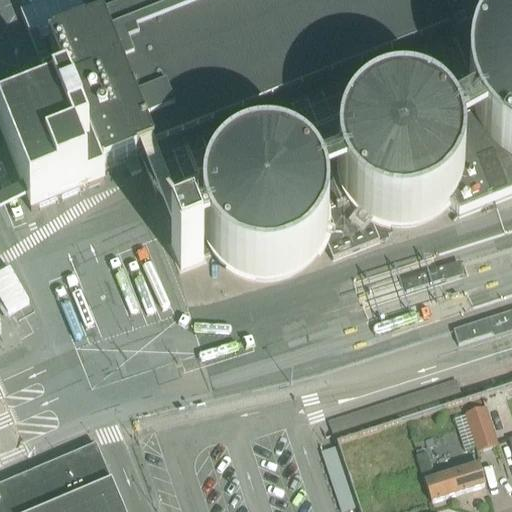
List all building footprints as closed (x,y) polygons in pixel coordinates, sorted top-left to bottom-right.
[(39,91),(0,106),(0,126),(32,214),(107,185),(104,176),(138,164),(136,161),(451,38),(450,36),(453,35),(444,13),(438,0),(159,0),(161,4),(86,34),(86,33),(53,46),(53,47),(49,49),(58,72),(47,76),(40,79),(35,81),(39,91)] [(77,0),(60,0),(21,15),(41,66),(36,68),(40,79),(47,76),(45,70),(53,67),(44,44),(65,36),(61,24),(84,15),(77,0)] [(473,118),(474,122),(476,127),(478,132),(480,136),(483,141),(486,145),(489,149),(493,153),(496,156),(500,160),(504,163),(508,166),(511,167),(511,23),(510,24),(506,27),(502,30),(498,33),(494,36),(491,40),(488,43),(485,47),(483,51),(480,55),(478,60),(476,64),(474,69),(473,73),(472,77),(471,82),(470,86),(470,91),(470,95),(470,100),(470,105),(471,109),(472,114),(473,118)] [(463,176),(463,172),(463,168),(462,163),(461,159),(460,155),(459,151),(458,147),(456,143),(454,140),(451,136),(449,133),(446,130),(443,127),(439,124),(436,121),(432,119),(428,117),(424,115),(420,114),(416,112),(411,112),(407,111),(403,111),(398,111),(394,111),(389,112),(385,113),(381,114),(377,116),(373,118),(369,120),(366,123),(362,125),(359,128),(356,132),(353,135),(350,139),(348,142),(346,146),(345,150),(343,155),(342,159),(341,163),(341,167),(341,172),(341,177),(341,181),(342,186),(343,190),(345,194),(347,198),(349,202),(351,205),(353,209),(356,212),(359,215),(362,218),(366,221),(369,223),(373,226),(377,228),(381,229),(385,230),(389,231),(393,232),(398,233),(402,233),(406,233),(411,232),(415,231),(419,230),(423,229),(427,227),(431,225),(435,223),(438,220),(442,218),(445,215),(448,212),(451,208),(453,205),(455,201),(457,197),(459,193),(460,189),(461,185),(462,181),(463,176)] [(328,230),(328,226),(328,222),(328,217),(327,213),(326,209),(325,205),(323,201),(321,197),(319,194),(317,190),(314,187),(311,184),(308,181),(305,178),(302,175),(298,173),(294,171),(290,169),(286,167),(282,166),(278,165),(274,165),(269,164),(265,164),(261,165),(256,165),(252,166),(248,167),(244,169),(240,170),(236,172),(232,175),(229,177),(226,180),(222,183),(220,186),(217,189),(214,193),(212,197),(210,201),(209,205),(207,209),(206,213),(206,217),(205,222),(205,226),(205,230),(206,235),(206,239),(207,243),(209,247),(211,251),(213,255),(215,259),(217,263),(220,266),(223,269),(226,272),(230,275),(233,278),(237,280),(241,282),(245,283),(249,285),(253,286),(258,287),(262,287),(267,287),(271,287),(275,287),(280,286),(284,285),(288,283),(292,282),(296,280),(300,278),(303,275),(307,272),(310,269),(313,266),(316,263),(318,259),(321,255),(323,251),(324,247),(326,243),(327,239),(327,235),(328,230)] [(182,273),(203,265),(194,241),(172,250),(182,273)] [(29,305),(10,272),(0,277),(0,303),(8,317),(29,305)] [(408,301),(443,290),(440,280),(405,291),(408,301)] [(511,314),(453,333),(458,348),(492,336),(493,340),(511,334),(511,314)] [(477,458),(498,451),(485,413),(465,420),(477,458)] [(119,511),(93,447),(0,485),(0,511),(119,511)] [(342,511),(345,511),(358,508),(338,447),(323,452),(342,511)] [(477,467),(433,481),(425,456),(415,459),(424,486),(424,485),(431,506),(432,506),(432,505),(484,489),(485,489),(478,467),(477,467)]
